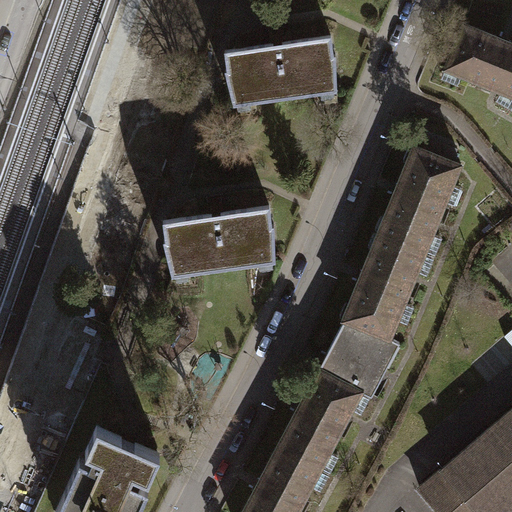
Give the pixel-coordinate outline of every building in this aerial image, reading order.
[(511,42),(462,23),(445,67),(511,95),(511,42)] [(222,49),(230,104),(334,89),(326,35),(222,49)] [(427,250),(461,163),(414,145),(378,230),(427,250)] [(162,219),(169,274),(273,260),(266,205),(162,219)] [(391,338),(427,250),(378,230),(343,317),(345,319),(391,338)] [(391,338),(345,319),(320,366),(363,389),(368,390),(393,339),(391,338)] [(321,467),(363,389),(320,366),(278,444),(321,467)] [(511,404),(417,487),(438,511),(502,511),(511,504),(511,404)] [(52,510),(57,511),(132,511),(159,452),(91,423),(52,510)] [(297,511),(321,467),(278,444),(240,511),(297,511)]
